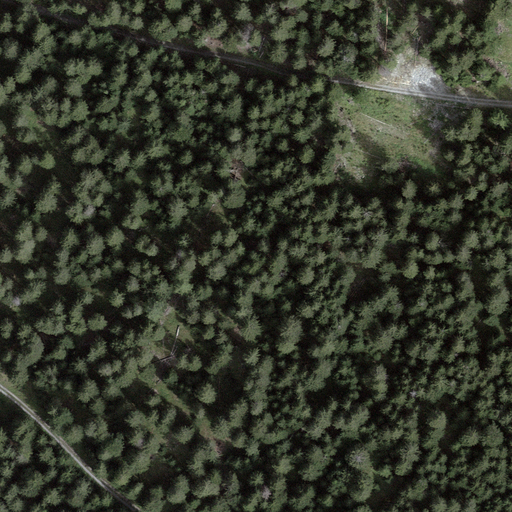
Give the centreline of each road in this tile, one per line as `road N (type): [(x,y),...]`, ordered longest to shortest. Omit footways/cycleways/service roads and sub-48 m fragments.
road 1 (track): [(511,105),(407,91),(0,0)]
road 2 (track): [(0,386),(140,511)]
